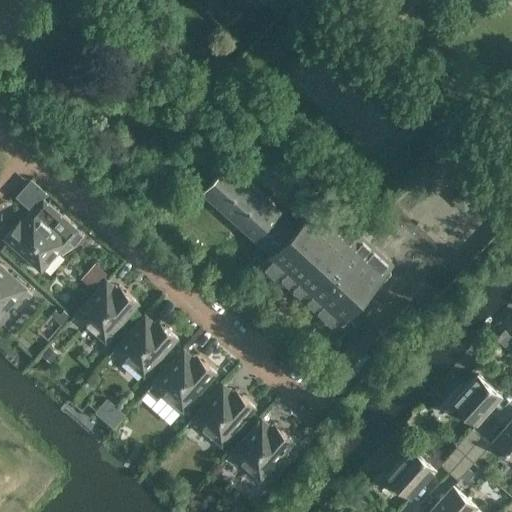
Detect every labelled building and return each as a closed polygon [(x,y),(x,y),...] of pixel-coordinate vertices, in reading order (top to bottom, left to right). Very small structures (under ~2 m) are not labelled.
[(200,0),(223,21),(242,0),(200,0)] [(221,205),(272,252),(299,224),(298,223),(297,224),(251,182),(230,163),(204,191),(220,206),(221,205)] [(33,175),(17,192),(32,205),(47,188),(33,175)] [(322,199),(299,224),(272,252),(263,262),(257,256),(247,267),(253,273),(252,274),(253,274),(265,260),(267,263),(266,264),(267,265),(268,263),(277,271),(275,273),(276,274),(277,272),(336,325),(338,322),(344,323),(352,315),(350,309),(358,301),(360,302),(361,301),(359,299),(369,288),(371,290),(372,289),(370,288),(378,279),(384,280),(392,271),(390,266),(393,263),(322,199)] [(16,223),(4,236),(42,270),(60,250),(62,252),(74,245),(74,246),(75,245),(34,208),(18,226),(16,224),(17,224),(16,223)] [(0,317),(18,297),(20,299),(32,292),(32,293),(33,292),(0,262),(0,317)] [(107,278),(70,319),(71,320),(72,319),(84,325),(86,322),(106,340),(140,302),(126,290),(126,291),(126,292),(125,294),(107,278)] [(409,302),(376,338),(388,349),(421,313),(409,302)] [(146,312),(109,353),(110,354),(111,353),(123,360),(125,357),(145,375),(179,337),(165,325),(164,326),(165,327),(164,328),(146,312)] [(185,347),(148,388),(149,389),(150,388),(162,394),(164,392),(184,409),(218,371),(204,359),(203,360),(204,361),(203,363),(185,347)] [(477,423),(503,394),(479,373),(454,402),(477,423)] [(224,381),(187,423),(188,423),(189,423),(201,429),(203,426),(223,444),(256,406),(243,394),(242,395),(243,396),(241,397),(224,381)] [(97,408),(117,423),(128,409),(108,394),(97,408)] [(262,416),(226,457),(227,458),(227,457),(239,463),(242,461),(262,479),(295,441),(282,429),(281,430),(282,430),(280,432),(262,416)] [(511,453),(511,420),(495,439),(511,453)] [(466,453),(457,445),(441,463),(450,471),(466,453)] [(412,496),(437,468),(414,447),(388,475),(412,496)] [(466,453),(450,471),(459,479),(475,461),(466,453)] [(472,511),(479,505),(455,484),(429,511),(472,511)]
